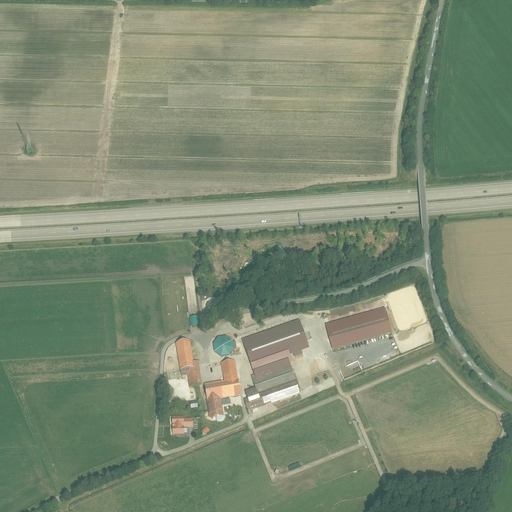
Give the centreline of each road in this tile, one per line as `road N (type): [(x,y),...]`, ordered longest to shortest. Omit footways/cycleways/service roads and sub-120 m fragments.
road 1 (residential): [(425,262),(353,291),(257,312),(204,343),(195,335),(170,342),(161,357),(152,453),(33,511)]
road 2 (motorway): [(0,237),(511,202)]
road 3 (motorway): [(511,185),(0,220)]
road 4 (residential): [(441,0),(421,103),(419,172)]
road 5 (residential): [(425,262),(447,335),(475,371),(511,399)]
